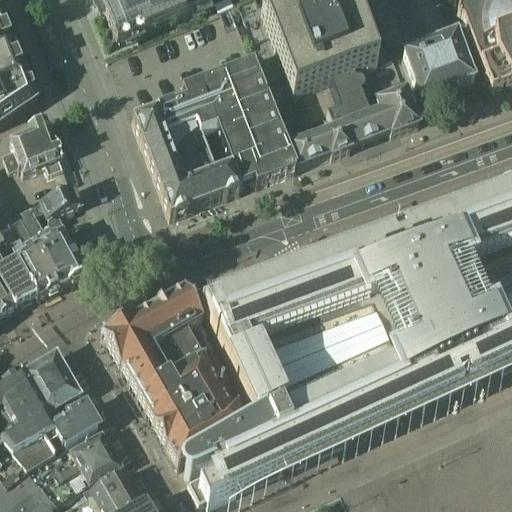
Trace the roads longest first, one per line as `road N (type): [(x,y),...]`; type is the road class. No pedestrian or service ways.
road 1 (tertiary): [(149,259),(183,265),(511,142)]
road 2 (tertiary): [(46,0),(133,237),(149,259)]
